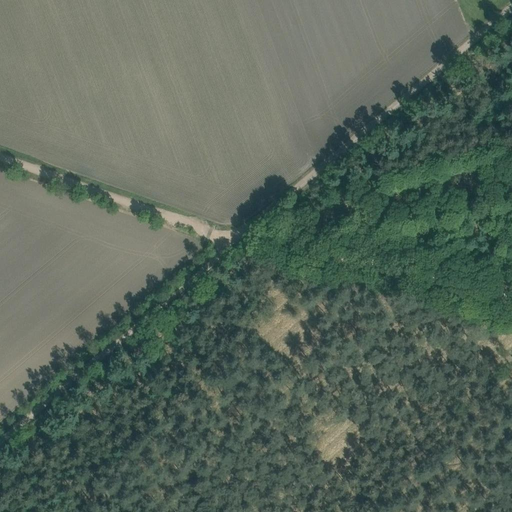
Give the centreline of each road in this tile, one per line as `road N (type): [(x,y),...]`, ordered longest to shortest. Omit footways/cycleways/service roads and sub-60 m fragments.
road 1 (track): [(238,235),(511,5)]
road 2 (track): [(0,437),(238,235)]
road 3 (track): [(511,172),(268,239)]
road 4 (track): [(238,235),(0,157)]
road 5 (track): [(268,239),(511,299)]
